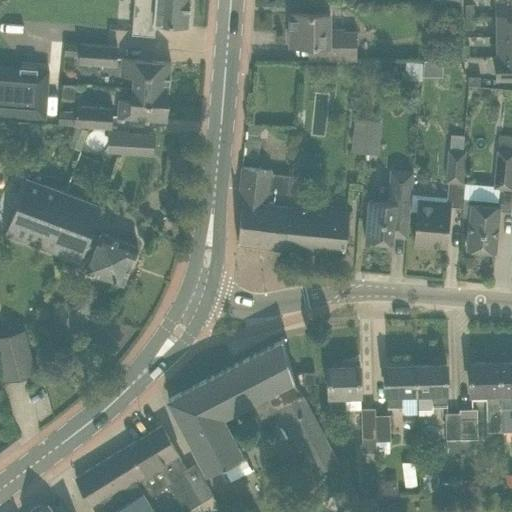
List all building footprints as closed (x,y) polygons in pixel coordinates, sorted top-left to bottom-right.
[(133,0),(131,33),(154,35),(155,23),(188,26),(189,0),(133,0)] [(511,15),(511,0),(495,0),(496,15),(511,15)] [(473,16),(473,4),(465,4),(465,16),(473,16)] [(317,59),(337,59),(356,59),(357,30),(344,30),(344,27),(331,27),(331,13),(290,12),(289,45),(317,45),(317,59)] [(511,34),(511,15),(496,15),(496,35),(511,34)] [(473,28),(473,16),(465,16),(465,28),(473,28)] [(511,34),(496,35),(496,55),(495,55),(495,56),(511,55),(511,34)] [(78,55),(77,63),(116,66),(117,45),(64,41),(63,54),(78,55)] [(469,56),(469,44),(460,44),(461,56),(469,56)] [(511,76),(511,55),(495,56),(495,77),(511,76)] [(132,76),(131,87),(168,90),(170,61),(120,58),(119,75),(132,76)] [(50,68),(0,64),(0,113),(47,116),(50,68)] [(480,84),(480,76),(468,75),(467,84),(480,84)] [(168,90),(131,87),(130,99),(117,98),(116,115),(166,119),(168,90)] [(58,123),(111,127),(113,107),(75,105),(75,110),(59,109),(58,123)] [(350,151),(365,152),(367,119),(354,118),(350,151)] [(367,119),(365,152),(378,154),(381,120),(367,119)] [(492,187),(511,189),(511,188),(511,149),(496,148),(492,187)] [(446,181),(462,182),(465,150),(449,149),(446,181)] [(318,167),(319,152),(300,151),(299,165),(318,167)] [(238,242),(283,247),(287,203),(288,204),(292,175),(271,172),(271,169),(242,166),(238,200),(242,201),(238,242)] [(409,210),(411,193),(413,171),(390,168),(387,201),(368,199),(365,239),(393,242),(393,236),(407,237),(409,210)] [(80,261),(84,249),(92,252),(97,236),(90,234),(101,204),(26,176),(4,233),(80,261)] [(411,193),(409,210),(417,210),(414,243),(446,246),(450,201),(439,200),(439,196),(411,193)] [(344,253),(349,210),(288,204),(287,203),(283,247),(344,253)] [(467,248),(495,251),(500,205),(471,203),(467,248)] [(123,283),(131,260),(136,258),(138,252),(136,248),(137,245),(99,232),(97,236),(92,252),(85,269),(123,283)] [(93,295),(80,309),(89,316),(101,303),(93,295)] [(29,373),(19,334),(0,338),(0,357),(6,379),(29,373)] [(243,452),(224,416),(252,401),(260,416),(272,410),(282,428),(287,425),(313,473),(337,461),(293,378),(294,378),(283,338),(168,398),(206,472),(243,452)] [(487,431),(502,430),(499,361),(469,362),(470,396),(485,395),(487,431)] [(511,361),(499,361),(502,430),(511,430),(511,361)] [(446,363),(417,364),(418,414),(430,414),(433,410),(433,406),(447,406),(446,391),(447,391),(446,363)] [(418,414),(417,364),(386,365),(387,393),(387,407),(402,407),(402,411),(405,413),(417,413),(417,416),(418,415),(418,414)] [(328,366),(328,386),(328,397),(329,397),(329,408),(345,408),(345,397),(361,397),(360,365),(328,366)] [(302,371),(303,383),(314,383),(314,371),(302,371)] [(376,440),(376,414),(375,414),(375,407),(360,408),(362,452),(376,451),(376,440)] [(459,408),(459,412),(460,411),(461,449),(467,449),(467,438),(477,438),(477,408),(459,408)] [(460,411),(459,412),(445,412),(445,451),(460,451),(460,449),(461,449),(460,411)] [(389,414),(376,414),(376,440),(390,440),(389,414)] [(161,424),(76,477),(97,511),(156,511),(143,490),(164,477),(185,511),(212,494),(194,462),(185,468),(178,454),(179,454),(161,424)] [(422,490),(437,491),(438,474),(423,473),(422,490)] [(377,483),(378,495),(389,495),(389,482),(377,483)] [(369,511),(404,511),(400,501),(369,511)] [(66,511),(61,504),(53,510),(47,502),(43,505),(41,505),(40,505),(39,505),(38,505),(37,506),(36,506),(35,507),(34,507),(33,508),(32,509),(31,510),(31,511),(30,511),(29,511),(66,511)]
